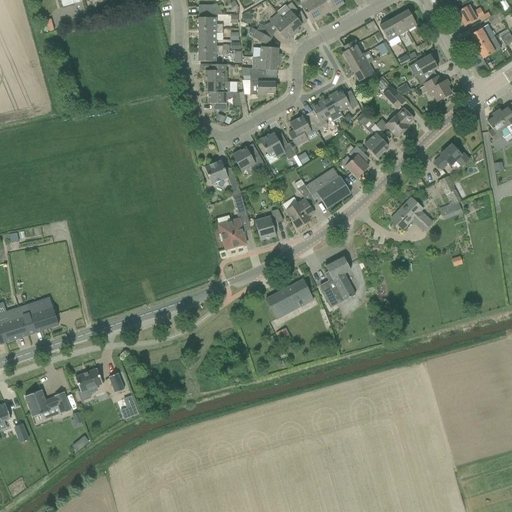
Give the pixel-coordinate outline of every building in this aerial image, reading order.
[(315,21),(322,17),(312,0),(306,0),(307,2),(301,5),(311,25),(312,24),(311,23),(314,21),(315,22),(315,21)] [(333,12),(326,0),(312,0),(322,17),(329,13),(329,14),(330,14),(329,13),(332,11),(333,12)] [(344,4),(341,0),(326,0),(333,12),(333,11),(336,9),(337,10),(337,9),(344,4)] [(287,7),(278,14),(295,34),(299,31),(297,29),(302,25),(295,17),(299,13),(291,3),(286,7),(287,7)] [(198,15),(222,15),(215,4),(211,6),(198,6),(198,15)] [(456,13),(464,27),(476,20),(476,19),(483,16),(479,9),(473,13),(468,6),(456,13)] [(416,26),(408,11),(398,16),(407,31),(416,26)] [(492,27),(504,20),(500,12),(487,19),(492,27)] [(290,38),(295,34),(278,14),(278,13),(269,21),(273,27),(284,39),(288,36),(290,38)] [(242,23),(251,24),(252,16),(243,16),(242,23)] [(398,16),(389,21),(397,37),(407,31),(398,16)] [(198,18),(198,29),(222,29),(222,25),(216,25),(216,18),(198,18)] [(388,42),(397,37),(389,21),(379,27),(388,42)] [(260,24),(256,31),(271,39),(275,32),(260,24)] [(469,36),(476,47),(494,37),(490,30),(487,25),(469,36)] [(198,29),(198,40),(216,40),(222,40),(222,34),(227,34),(227,30),(222,30),(222,29),(198,29)] [(271,39),(256,31),(252,29),(249,33),(254,35),(252,38),(268,46),(271,39)] [(505,47),(511,43),(511,39),(509,33),(507,30),(499,35),(501,38),(505,47)] [(482,59),(501,49),(498,44),(494,37),(476,47),(482,59)] [(198,40),(198,51),(222,51),(222,47),(216,47),(216,40),(198,40)] [(346,51),(342,53),(348,63),(363,55),(355,41),(343,47),(346,51)] [(419,52),(428,47),(425,43),(416,47),(418,50),(419,52)] [(374,59),(389,52),(385,45),(370,52),(374,59)] [(253,58),(280,60),(280,55),(277,55),(278,49),(261,47),(261,49),(253,48),(252,58),(253,58)] [(198,51),(198,62),(216,62),(216,55),(226,55),(226,51),(222,51),(198,51)] [(363,55),(348,63),(353,73),(368,64),(373,61),(368,52),(363,55)] [(409,60),(406,55),(397,60),(400,65),(409,60)] [(432,61),(429,56),(415,64),(410,67),(408,68),(413,76),(414,75),(420,86),(434,77),(431,72),(437,69),(436,67),(438,66),(435,60),(432,61)] [(243,77),(264,77),(265,70),(276,72),(276,66),(279,66),(280,60),(253,58),(252,69),(250,69),(241,68),(241,77),(243,77)] [(353,73),(359,83),(369,77),(374,74),(373,73),(368,64),(353,73)] [(227,71),(224,71),(224,65),(211,65),(211,71),(205,71),(205,82),(229,83),(229,82),(227,82),(227,71)] [(374,74),(369,77),(372,82),(378,79),(375,74),(374,74)] [(249,96),(257,96),(266,96),(266,94),(275,94),(275,83),(264,83),(264,77),(243,77),(243,81),(250,81),(249,96)] [(441,83),(437,77),(424,85),(430,97),(433,95),(437,102),(451,94),(444,82),(441,83)] [(227,83),(205,82),(205,93),(208,94),(229,93),(229,83),(227,83)] [(400,96),(406,93),(402,86),(396,89),(400,96)] [(404,102),(390,87),(383,94),(397,109),(404,102)] [(358,105),(355,100),(350,91),(344,95),(341,90),(331,96),(340,112),(350,106),(351,109),(358,105)] [(238,94),(240,106),(246,105),(244,95),(244,92),(243,93),(238,94)] [(226,98),(234,98),(234,106),(240,106),(238,94),(229,93),(208,94),(208,104),(214,104),(214,110),(226,110),(227,104),(226,104),(226,98)] [(331,96),(321,101),(330,117),(329,118),(332,122),(342,116),(340,112),(331,96)] [(314,113),(309,116),(317,131),(327,125),(325,120),(329,118),(330,117),(321,101),(311,107),(314,113)] [(499,110),(496,112),(510,135),(511,133),(511,115),(507,108),(501,112),(499,110)] [(381,120),(375,126),(382,133),(387,128),(397,138),(408,127),(407,126),(413,120),(403,109),(397,115),(396,115),(386,125),(381,120)] [(494,142),(502,136),(504,139),(510,135),(496,112),(491,115),(493,118),(487,122),(492,130),(488,132),(494,142)] [(362,113),(356,119),(362,126),(369,119),(362,113)] [(222,124),(225,118),(218,115),(215,121),(222,124)] [(317,131),(309,116),(308,116),(310,119),(305,122),(302,117),(289,124),(294,131),(288,134),(296,147),(307,140),(305,136),(311,133),(308,127),(313,125),(317,131)] [(386,149),(388,147),(379,138),(384,134),(382,133),(375,126),(374,125),(370,129),(375,135),(364,145),(377,158),(383,151),(384,152),(387,149),(386,149)] [(295,156),(296,156),(289,144),(281,148),(274,134),(269,137),(268,136),(259,141),(267,155),(265,156),(270,164),(278,160),(277,158),(284,154),(288,160),(295,156)] [(449,166),(455,161),(460,167),(468,160),(462,154),(461,155),(451,145),(440,156),(441,157),(434,163),(440,170),(447,164),(449,166)] [(357,178),(368,167),(358,157),(362,153),(356,147),(349,154),(353,159),(345,167),(357,178)] [(246,148),(232,156),(241,172),(250,167),(253,172),(264,166),(257,153),(250,157),(246,148)] [(307,157),(300,161),(302,165),(309,161),(307,157)] [(209,166),(204,168),(211,185),(228,178),(221,161),(216,163),(209,166)] [(320,198),(327,209),(328,209),(327,209),(349,195),(350,194),(339,177),(321,189),(315,180),(305,187),(310,194),(315,201),(320,198)] [(439,181),(451,205),(457,202),(460,201),(448,177),(439,181)] [(232,197),(240,193),(238,187),(234,179),(229,181),(232,189),(228,190),(231,197),(232,197)] [(303,198),(310,194),(301,180),(294,184),(297,189),(303,198)] [(246,245),(242,232),(250,230),(246,215),(244,206),(240,193),(232,197),(235,208),(238,218),(238,220),(218,225),(225,250),(246,245)] [(421,209),(411,199),(391,220),(401,230),(411,220),(423,232),(431,223),(419,212),(421,209)] [(286,211),(297,229),(310,221),(307,217),(313,213),(305,200),(299,204),(298,203),(286,211)] [(461,213),(457,202),(451,205),(440,209),(444,220),(461,213)] [(270,238),(276,236),(272,225),(284,221),(277,210),(271,212),(272,216),(254,222),(260,241),(266,239),(267,239),(269,238),(270,238)] [(9,239),(10,244),(19,242),(17,234),(9,235),(9,239)] [(350,271),(343,256),(325,266),(328,273),(325,275),(329,282),(320,287),(331,308),(355,296),(344,274),(350,271)] [(460,257),(452,260),(454,267),(462,265),(460,257)] [(265,300),(276,320),(300,308),(297,302),(310,295),(302,280),(265,300)] [(28,336),(36,333),(58,326),(52,308),(30,315),(27,305),(19,308),(28,336)] [(0,314),(0,331),(4,344),(28,336),(19,308),(0,314)] [(282,344),(290,339),(285,329),(276,334),(282,344)] [(96,387),(102,384),(96,369),(75,378),(81,393),(87,390),(89,394),(97,391),(96,387)] [(115,394),(124,390),(117,374),(109,377),(115,394)] [(41,391),(25,397),(33,418),(49,411),(48,410),(58,406),(61,414),(71,411),(64,393),(54,396),(55,397),(45,401),(41,391)] [(130,418),(138,414),(131,396),(123,400),(127,409),(130,418)] [(5,404),(0,405),(0,422),(10,419),(5,404)] [(72,415),(75,425),(82,423),(79,413),(72,415)] [(14,428),(19,443),(28,440),(22,425),(14,428)] [(72,446),(77,452),(89,442),(84,436),(72,446)]
